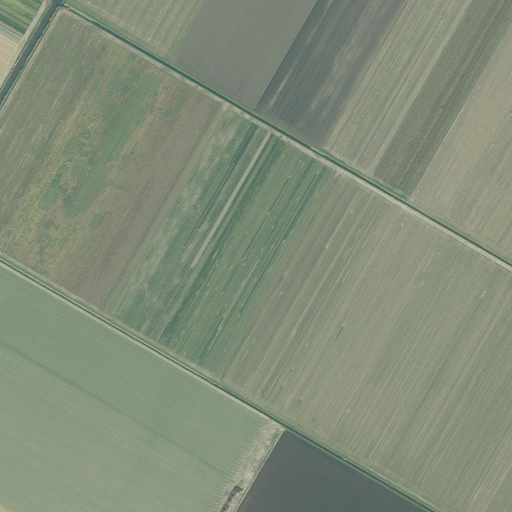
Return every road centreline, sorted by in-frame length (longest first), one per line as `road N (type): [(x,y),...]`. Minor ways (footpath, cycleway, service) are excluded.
road 1 (track): [(511,269),(62,9)]
road 2 (track): [(186,71),(511,260)]
